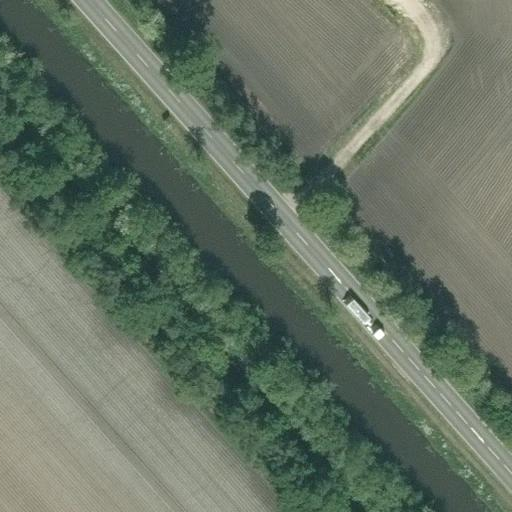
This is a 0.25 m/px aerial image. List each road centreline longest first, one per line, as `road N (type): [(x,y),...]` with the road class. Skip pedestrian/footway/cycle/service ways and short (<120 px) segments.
road 1 (tertiary): [(511,471),(89,0)]
road 2 (track): [(293,220),(435,55),(399,0)]
